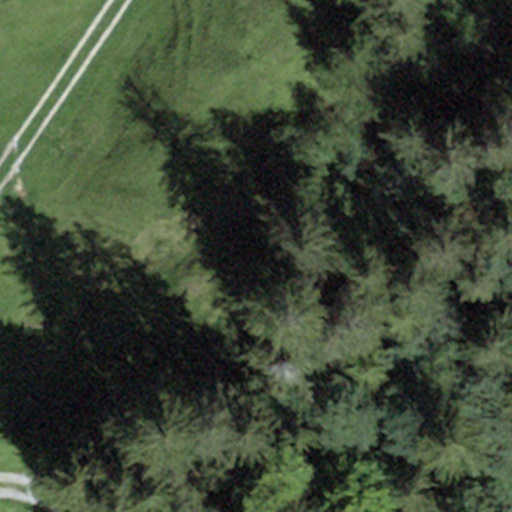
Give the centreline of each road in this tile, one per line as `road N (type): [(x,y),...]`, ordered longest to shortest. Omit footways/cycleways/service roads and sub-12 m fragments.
road 1 (track): [(313,511),(362,448),(511,309)]
road 2 (track): [(121,0),(0,174)]
